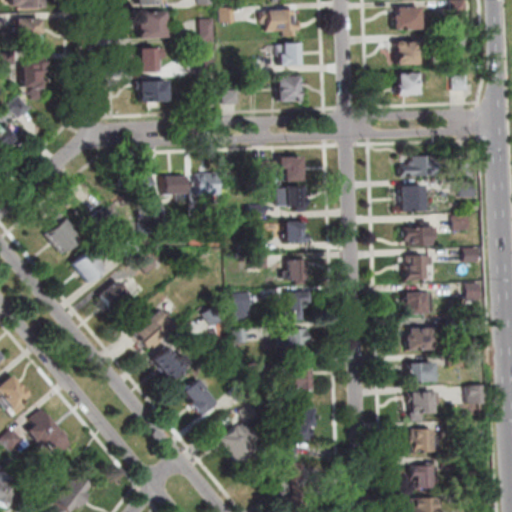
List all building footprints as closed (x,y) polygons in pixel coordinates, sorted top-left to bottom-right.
[(41,0),(42,10),(17,10),(16,0),(41,0)] [(465,0),(465,14),(451,14),(450,1),(465,0)] [(411,4),(410,27),(385,27),(386,3),(411,4)] [(234,4),(234,23),(220,23),(219,5),(234,4)] [(265,32),(265,11),(294,10),(294,37),(283,37),(283,32),(265,32)] [(138,16),(164,15),(165,40),(139,41),(138,16)] [(201,41),(200,19),(214,19),(215,40),(201,41)] [(15,22),(39,22),(40,37),(35,37),(36,47),(16,47),(16,46),(3,46),(2,35),(16,34),(15,22)] [(466,34),(467,50),(452,50),(452,34),(466,34)] [(410,41),(411,62),(387,63),(386,42),(410,41)] [(278,69),(277,57),(281,57),(281,46),(298,45),(298,68),(278,69)] [(140,75),(139,51),(164,51),(164,59),(155,60),(155,75),(140,75)] [(0,52),(15,52),(15,65),(0,66),(0,52)] [(244,74),(244,59),(258,59),(258,73),(244,74)] [(43,61),(43,78),(40,78),(41,92),(40,92),(40,101),(31,101),(31,90),(22,90),(22,70),(24,70),(24,65),(28,65),(28,62),(43,61)] [(215,66),(216,75),(202,75),(201,66),(215,66)] [(409,71),(410,94),(389,95),(388,72),(409,71)] [(467,76),(467,91),(452,91),(452,76),(467,76)] [(275,81),(297,80),(298,105),(276,105),(275,81)] [(166,105),(139,106),(139,85),(165,84),(166,105)] [(217,87),(218,106),(203,107),(203,88),(217,87)] [(223,106),(223,91),(237,91),(237,105),(223,106)] [(9,120),(2,111),(19,97),(29,109),(18,119),(15,115),(9,120)] [(0,129),(1,131),(5,128),(16,140),(7,148),(1,142),(0,142),(0,129)] [(392,157),(422,157),(421,173),(391,172),(392,157)] [(300,184),(284,185),(284,171),(269,172),(269,175),(256,175),(256,163),(269,162),(269,163),(278,163),(277,161),(300,160),(300,184)] [(218,197),(216,197),(216,204),(207,204),(207,197),(196,197),(195,176),(217,175),(218,197)] [(148,197),(127,198),(126,179),(147,178),(148,197)] [(183,178),(184,203),(177,203),(176,195),(163,195),(162,179),(183,178)] [(474,181),(473,198),(458,198),(458,181),(474,181)] [(416,183),(416,209),(391,210),(390,184),(416,183)] [(277,208),(276,190),(302,189),(302,208),(285,209),(285,208),(277,208)] [(263,204),(264,217),(251,217),(251,204),(263,204)] [(92,218),(106,207),(115,218),(101,229),(92,218)] [(467,216),(468,230),(451,231),(450,217),(467,216)] [(422,220),(422,243),(399,242),(399,219),(422,220)] [(60,256),(44,236),(64,220),(80,240),(60,256)] [(154,222),(155,236),(139,237),(138,223),(154,222)] [(169,223),(169,236),(156,236),(155,223),(169,223)] [(283,246),(282,226),(300,225),(301,234),(303,234),(304,245),(283,246)] [(265,241),(266,254),(252,254),(252,241),(265,241)] [(477,249),(478,263),(463,263),(462,250),(477,249)] [(156,266),(147,274),(136,261),(146,253),(156,266)] [(102,273),(86,286),(71,267),(86,254),(102,273)] [(416,255),(417,274),(394,275),(394,256),(416,255)] [(250,257),(267,256),(267,268),(251,268),(250,257)] [(306,260),(306,284),(287,285),(286,261),(306,260)] [(479,283),(479,293),(464,294),(464,283),(479,283)] [(116,284),(132,303),(114,317),(98,298),(116,284)] [(418,291),(419,310),(397,311),(396,291),(418,291)] [(249,294),(250,320),(234,321),(233,295),(249,294)] [(306,295),(307,307),(303,307),(303,309),(301,311),(297,311),(297,323),(280,323),(280,314),(286,314),(285,296),(306,295)] [(212,326),(203,315),(214,306),(223,317),(212,326)] [(132,335),(159,312),(175,330),(153,349),(150,346),(142,352),(136,345),(138,342),(132,335)] [(426,321),(425,348),(398,348),(398,321),(426,321)] [(233,343),(233,329),(247,329),(248,343),(233,343)] [(304,331),(305,355),(281,356),(281,332),(304,331)] [(166,350),(176,361),(180,358),(187,366),(183,369),(184,370),(167,384),(150,364),(166,350)] [(463,351),(464,367),(448,367),(447,352),(463,351)] [(250,361),(263,361),(263,374),(250,375),(250,361)] [(425,363),(426,384),(399,386),(398,364),(425,363)] [(307,371),(308,394),(290,394),(289,372),(307,371)] [(0,373),(2,372),(20,394),(12,399),(18,406),(8,414),(0,403),(0,373)] [(197,382),(204,390),(201,392),(213,406),(197,419),(187,407),(189,405),(181,395),(197,382)] [(230,392),(242,382),(251,393),(239,403),(230,392)] [(484,387),(485,405),(465,406),(465,388),(484,387)] [(424,390),(425,413),(399,414),(399,391),(424,390)] [(252,404),(259,414),(246,422),(239,412),(252,404)] [(34,407),(53,432),(37,443),(19,418),(34,407)] [(311,408),(312,439),(304,439),(305,444),(297,444),(297,455),(283,455),(282,440),(285,440),(284,414),(297,414),(297,409),(311,408)] [(234,427),(236,429),(244,423),(257,440),(249,446),(255,453),(236,467),(216,442),(234,427)] [(476,423),(477,435),(463,436),(462,424),(476,423)] [(423,427),(424,448),(405,448),(404,428),(423,427)] [(466,449),(467,463),(453,464),(452,450),(466,449)] [(292,493),(290,481),(279,478),(282,462),(303,466),(301,481),(297,481),(300,498),(311,511),(279,511),(273,504),(283,495),(286,499),(292,493)] [(423,463),(424,485),(404,486),(403,464),(423,463)] [(0,471),(11,477),(6,488),(11,491),(2,510),(0,509),(0,471)] [(65,475),(82,490),(62,511),(47,511),(39,505),(65,475)] [(481,489),(482,501),(467,502),(466,489),(481,489)] [(429,495),(429,511),(401,511),(401,496),(429,495)]
